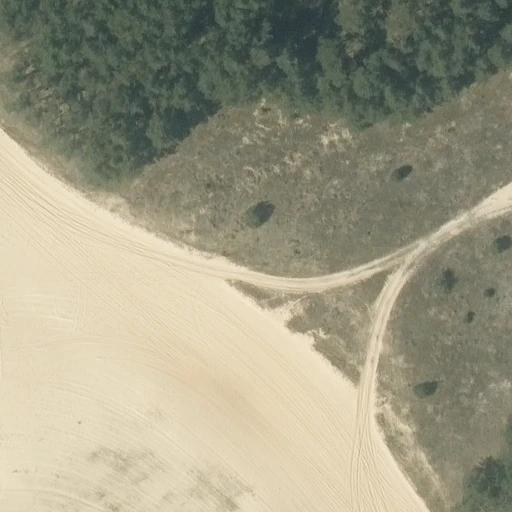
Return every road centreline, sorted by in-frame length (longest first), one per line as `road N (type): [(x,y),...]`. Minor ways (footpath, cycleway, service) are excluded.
road 1 (track): [(0,273),(56,272),(177,302),(263,373),(360,511)]
road 2 (track): [(177,302),(45,218),(0,175)]
